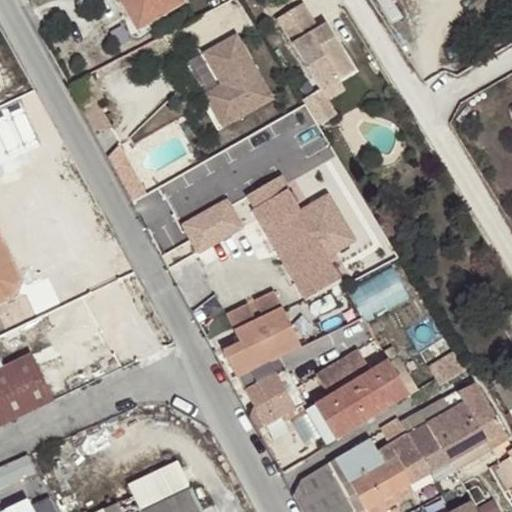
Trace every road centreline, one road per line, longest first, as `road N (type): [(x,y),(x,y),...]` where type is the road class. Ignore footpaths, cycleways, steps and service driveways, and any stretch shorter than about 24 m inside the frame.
road 1 (residential): [(0,0),(274,511)]
road 2 (residential): [(412,111),(511,269)]
road 3 (residential): [(341,0),(412,111)]
